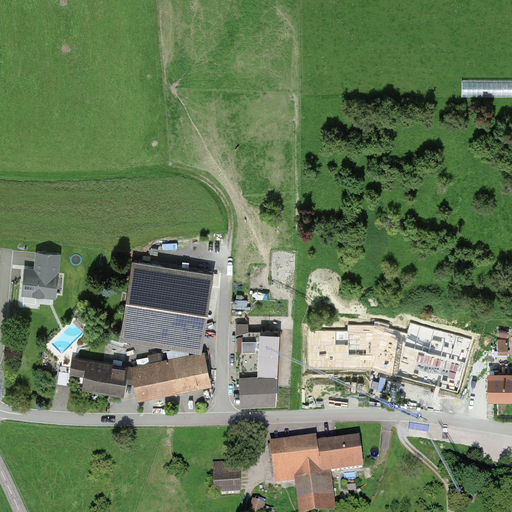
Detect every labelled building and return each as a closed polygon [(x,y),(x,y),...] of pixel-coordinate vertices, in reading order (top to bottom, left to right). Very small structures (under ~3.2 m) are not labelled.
[(57,299),(61,257),(37,254),(35,272),(21,270),(19,295),(57,299)] [(212,275),(133,262),(121,339),(199,352),(205,314),(212,275)] [(349,332),(310,332),(310,367),(373,369),(457,393),(471,340),(411,324),(407,334),(378,327),(348,326),(349,332)] [(238,330),(240,402),(277,401),(275,329),(238,330)] [(211,389),(203,354),(130,369),(137,404),(177,395),(211,389)] [(126,369),(72,360),(69,377),(83,379),(81,391),(101,394),(121,397),(126,369)] [(511,378),(490,378),(490,402),(511,402),(511,378)] [(315,441),(269,446),(274,487),(296,485),(299,511),(336,511),(333,477),(364,473),(360,442),(316,447),(315,441)] [(239,463),(213,465),(215,493),(241,491),(239,463)] [(249,511),(263,511),(266,500),(252,498),(249,511)]
